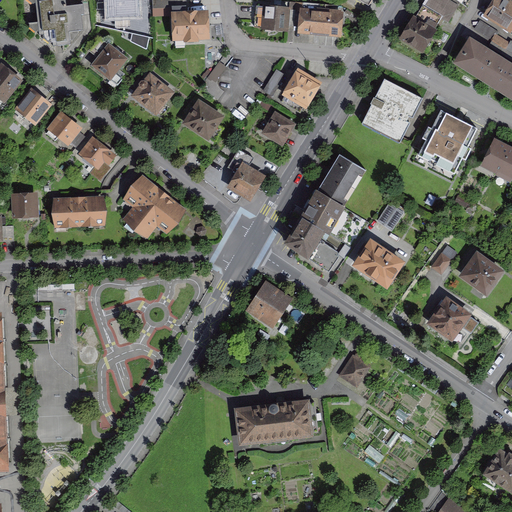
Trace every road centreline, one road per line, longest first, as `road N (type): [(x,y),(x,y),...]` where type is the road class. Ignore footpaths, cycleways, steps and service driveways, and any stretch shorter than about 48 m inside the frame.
road 1 (residential): [(249,250),(237,223),(0,32)]
road 2 (tertiary): [(80,511),(154,414),(249,250)]
road 3 (residential): [(476,399),(249,250)]
road 4 (residential): [(249,250),(0,265)]
road 5 (tertiary): [(249,250),(362,57)]
road 6 (residential): [(362,57),(237,41),(227,0)]
road 7 (residential): [(490,408),(419,511)]
